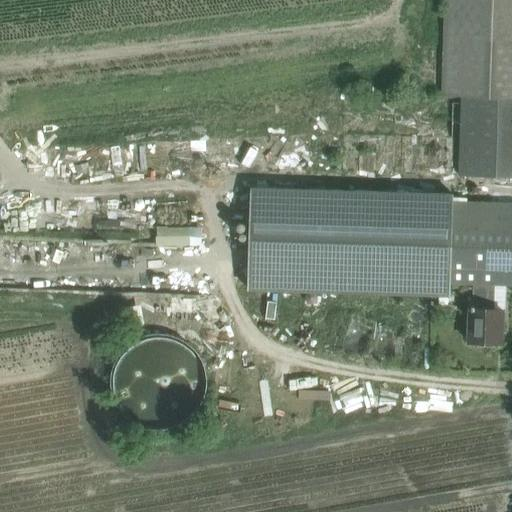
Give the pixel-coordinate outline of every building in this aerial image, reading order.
[(461,94),(459,175),(511,176),(511,0),(445,0),(442,95),(461,94)] [(452,174),(453,136),(343,132),(342,170),(452,174)] [(36,160),(58,156),(56,147),(34,151),(36,160)] [(511,202),(452,201),(452,196),(252,190),(247,328),(447,334),(449,283),(474,284),(474,308),(470,308),(469,342),(501,343),(502,309),(494,308),(494,284),(511,284),(511,202)] [(201,244),(201,225),(153,226),(154,245),(201,244)] [(147,374),(141,387),(148,390),(145,398),(164,406),(172,385),(147,374)]
